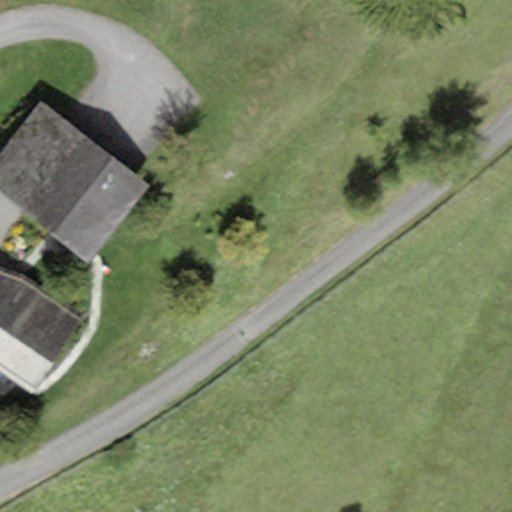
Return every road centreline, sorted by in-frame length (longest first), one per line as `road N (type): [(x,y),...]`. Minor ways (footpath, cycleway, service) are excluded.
road 1 (track): [(0,478),(511,128)]
road 2 (track): [(116,143),(155,73),(118,40),(74,23),(14,18),(0,28)]
